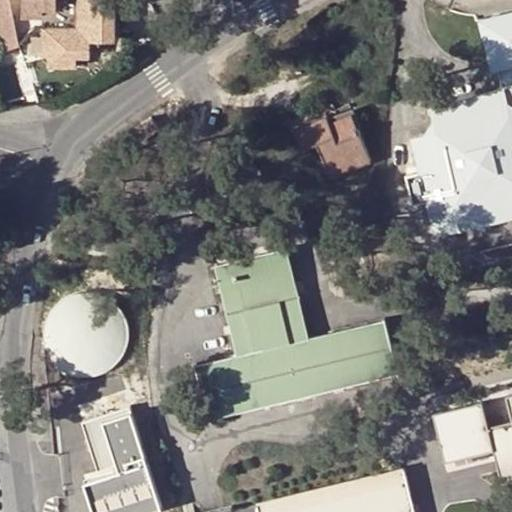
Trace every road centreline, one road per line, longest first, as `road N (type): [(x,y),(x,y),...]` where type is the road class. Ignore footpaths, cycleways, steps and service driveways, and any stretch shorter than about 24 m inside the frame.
road 1 (residential): [(21,511),(11,296),(34,222),(67,156)]
road 2 (residential): [(67,156),(117,100),(208,44)]
